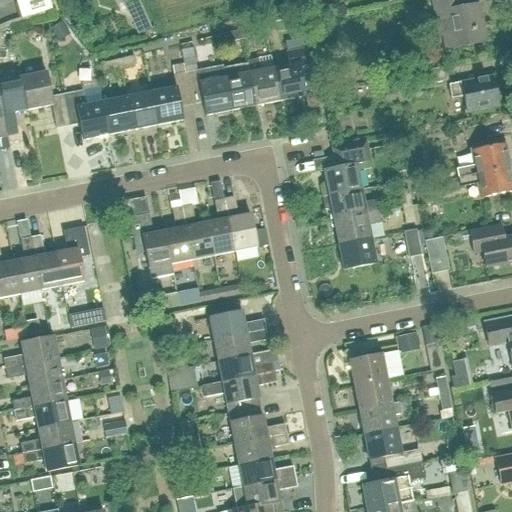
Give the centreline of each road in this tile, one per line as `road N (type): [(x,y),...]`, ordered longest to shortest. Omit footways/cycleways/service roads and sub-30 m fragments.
road 1 (residential): [(298,338),(265,178),(243,164),(93,192)]
road 2 (residential): [(298,338),(511,296)]
road 3 (residential): [(323,511),(298,338)]
